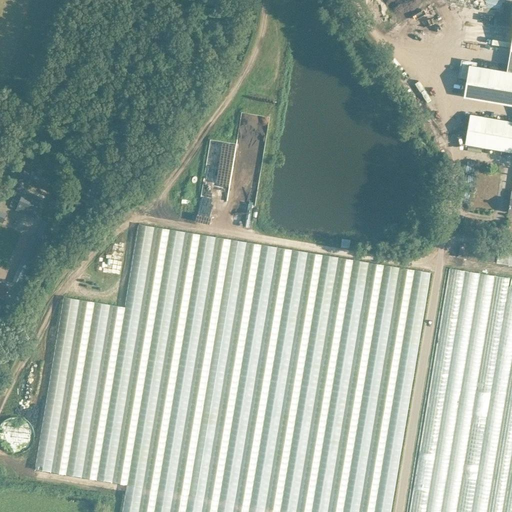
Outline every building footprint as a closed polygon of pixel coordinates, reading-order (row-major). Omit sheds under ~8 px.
[(511,70),(475,65),(476,62),(462,59),(459,75),(467,77),(464,96),(511,104),(511,70)] [(511,120),(470,113),(465,143),(511,150),(511,120)] [(490,208),(496,170),(459,166),(454,204),(490,208)] [(25,171),(23,178),(36,181),(37,174),(25,171)] [(42,174),(40,181),(55,186),(57,180),(42,174)] [(45,198),(25,189),(18,186),(12,202),(18,204),(16,208),(37,217),(45,198)] [(51,221),(47,231),(54,233),(57,224),(51,221)] [(33,235),(14,281),(24,285),(43,239),(33,235)] [(0,310),(2,304),(1,304),(8,287),(0,283),(0,310)]
